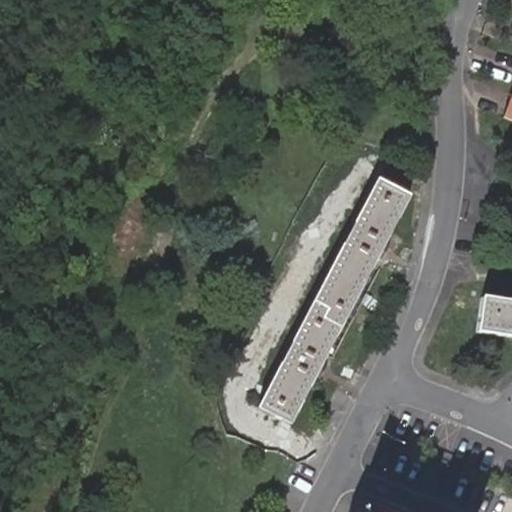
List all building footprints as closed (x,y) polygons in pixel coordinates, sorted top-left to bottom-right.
[(511,97),(501,125),(511,129),(511,97)] [(373,275),(388,245),(408,209),(374,190),(255,418),(289,436),(310,396),(325,368),(373,275)] [(397,250),(388,245),(373,275),(387,284),(391,260),(397,250)] [(511,316),(480,311),(476,347),(511,353),(511,316)] [(340,376),(325,368),(310,396),(318,400),(325,389),(340,376)]
